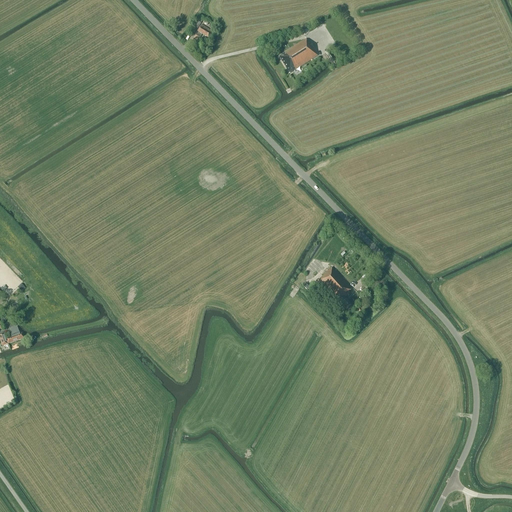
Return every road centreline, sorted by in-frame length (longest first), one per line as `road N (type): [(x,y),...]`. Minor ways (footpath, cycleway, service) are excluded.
road 1 (tertiary): [(451,482),(476,410),(472,371),(455,334),(131,0)]
road 2 (track): [(511,97),(322,165)]
